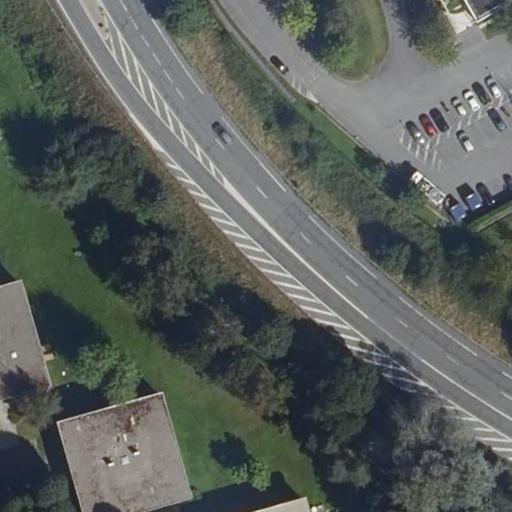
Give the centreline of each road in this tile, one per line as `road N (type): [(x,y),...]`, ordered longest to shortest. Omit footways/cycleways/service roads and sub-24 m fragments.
road 1 (secondary): [(68,0),(145,115),(279,252),(410,364),(511,429)]
road 2 (secondary): [(511,399),(347,278),(288,223),(181,96),(119,0)]
